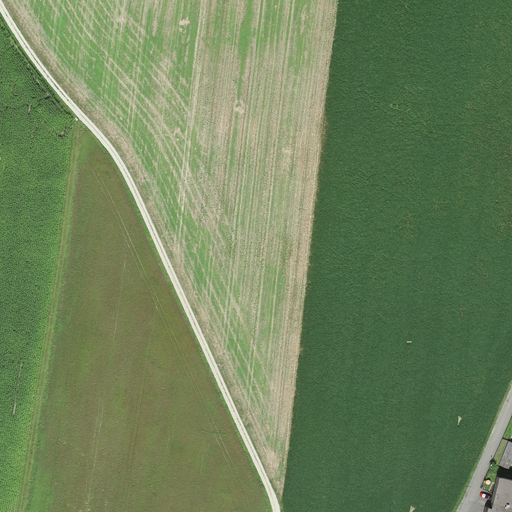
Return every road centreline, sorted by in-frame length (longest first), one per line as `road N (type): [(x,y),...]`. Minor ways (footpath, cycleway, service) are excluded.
road 1 (track): [(277,511),(131,181),(0,3)]
road 2 (residential): [(462,511),(511,399)]
